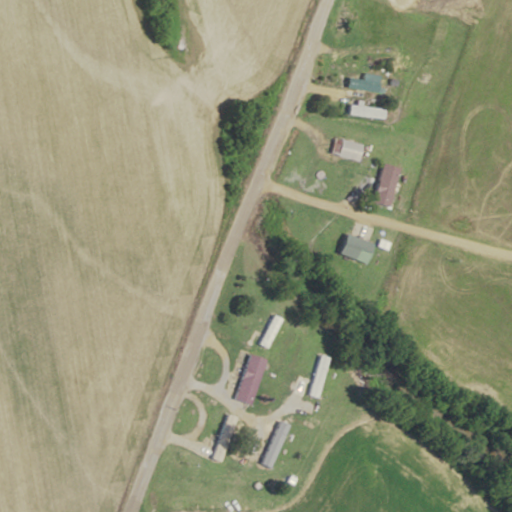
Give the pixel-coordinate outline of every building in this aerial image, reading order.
[(361,78),(345,77),(344,88),(376,91),(377,75),(361,74),(361,78)] [(382,119),(383,108),(347,104),(346,114),(382,119)] [(361,146),(334,136),(328,152),(355,162),(361,146)] [(398,168),(381,163),(369,201),(386,206),(398,168)] [(370,243),(344,234),(336,253),(363,263),(370,243)] [(281,320),(273,316),(258,345),(266,349),(281,320)] [(265,360),(248,354),(231,398),(248,404),(265,360)] [(328,359),(320,356),(307,394),(316,397),(328,359)] [(234,418),(225,415),(209,459),(218,462),(234,418)] [(258,464),(267,468),(286,425),(277,421),(258,464)]
